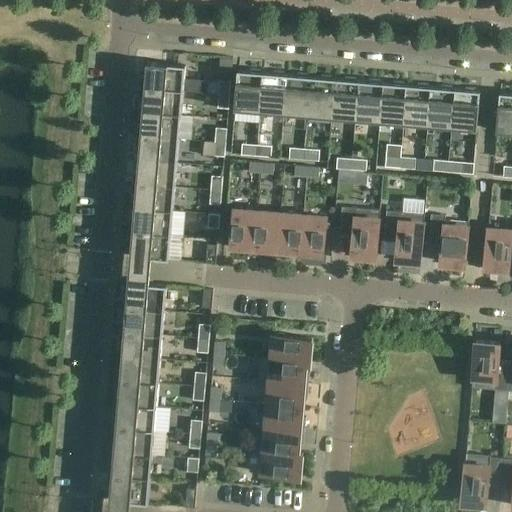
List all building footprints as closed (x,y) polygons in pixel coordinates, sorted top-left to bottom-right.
[(219,94),(230,95),(231,81),(220,80),(220,81),(184,78),(185,65),(147,62),(145,87),(183,91),(183,89),(219,92),(219,94)] [(260,110),(264,72),(238,70),(235,108),(260,110)] [(287,74),(264,72),(260,110),(284,113),(287,74)] [(284,113),(308,115),(311,76),(287,74),(284,113)] [(335,78),(311,76),(308,115),(332,117),(335,78)] [(332,117),(356,119),(359,80),(335,78),(332,117)] [(383,82),(359,80),(356,119),(380,121),(383,82)] [(407,84),(383,82),(380,121),(404,123),(407,84)] [(404,123),(428,125),(431,86),(407,84),(404,123)] [(455,88),(431,86),(428,125),(452,127),(455,88)] [(145,87),(143,111),(181,115),(183,91),(145,87)] [(452,127),(477,129),(480,90),(455,88),(452,127)] [(511,131),(511,93),(500,92),(497,131),(511,131)] [(217,108),(229,109),(230,95),(219,94),(217,108)] [(141,135),(179,139),(181,115),(143,111),(141,135)] [(226,142),(227,128),(216,127),(215,141),(226,142)] [(141,135),(139,159),(177,162),(179,139),(141,135)] [(226,142),(215,141),(213,155),(225,156),(226,142)] [(241,154),(256,156),(257,144),(242,143),(241,154)] [(272,146),(257,144),(256,156),(271,157),(272,146)] [(304,159),(305,148),(290,147),(289,158),(304,159)] [(305,148),(304,159),(319,161),(320,150),(305,148)] [(400,168),(401,157),(386,155),(385,166),(400,168)] [(351,170),(352,158),(337,157),(336,168),(351,170)] [(401,157),(400,168),(415,169),(416,158),(401,157)] [(352,158),(351,170),(366,171),(367,160),(352,158)] [(177,162),(139,159),(136,183),(175,186),(177,162)] [(249,170),(261,171),(262,161),(250,159),(249,170)] [(448,172),(449,161),(434,159),(433,170),(448,172)] [(262,161),(261,171),(273,172),(274,161),(262,161)] [(449,161),(448,172),(463,173),(464,162),(449,161)] [(295,174),(307,175),(308,164),(296,163),(295,174)] [(308,164),(307,175),(319,176),(320,165),(308,164)] [(511,177),(511,166),(504,165),(503,176),(511,177)] [(222,190),(223,176),(212,175),(211,189),(222,190)] [(136,183),(134,207),(173,210),(175,186),(136,183)] [(222,190),(211,189),(209,203),(221,204),(222,190)] [(342,206),(340,231),(354,232),(352,254),(356,255),(356,258),(372,260),(372,256),(376,256),(380,209),(342,206)] [(134,207),(132,231),(171,234),(173,210),(134,207)] [(255,246),(258,211),(234,209),(231,248),(245,249),(245,245),(255,246)] [(387,210),(384,235),(398,236),(397,258),(401,258),(401,262),(416,263),(417,260),(421,260),(425,213),(387,210)] [(277,252),(281,213),(258,211),(255,246),(264,247),(264,250),(277,252)] [(209,213),(207,227),(219,228),(220,214),(209,213)] [(281,213),(277,252),(291,253),(291,249),(300,250),(303,215),(281,213)] [(431,214),(429,239),(443,240),(441,262),(450,263),(449,266),(465,267),(469,222),(445,220),(445,215),(431,214)] [(303,215),(300,250),(310,251),(310,254),(323,255),(327,217),(303,215)] [(511,245),(511,230),(488,228),(485,269),(501,270),(501,267),(509,268),(511,246),(511,245)] [(169,260),(171,234),(132,231),(129,268),(126,307),(164,311),(167,285),(149,284),(151,270),(152,258),(169,260)] [(208,244),(206,263),(215,263),(217,245),(208,244)] [(213,289),(204,288),(202,307),(212,308),(213,289)] [(162,335),(164,311),(126,307),(124,331),(162,335)] [(209,339),(210,324),(199,323),(198,338),(209,339)] [(160,358),(162,335),(124,331),(122,355),(160,358)] [(272,358),(310,362),(312,338),(274,335),(272,358)] [(209,339),(198,338),(197,352),(208,353),(209,339)] [(216,340),(215,352),(225,352),(226,341),(216,340)] [(510,390),(511,365),(498,364),(500,342),(476,340),(473,378),(497,380),(496,389),(510,390)] [(224,364),(225,352),(215,352),(214,363),(224,364)] [(122,355),(120,379),(158,382),(160,358),(122,355)] [(270,381),(309,384),(310,371),(306,371),(307,362),(310,362),(272,358),(270,381)] [(205,386),(206,372),(195,371),(194,385),(205,386)] [(156,406),(158,382),(120,379),(118,403),(156,406)] [(268,404),(303,407),(304,397),(307,398),(309,384),(270,381),(268,404)] [(204,400),(205,386),(194,385),(193,399),(204,400)] [(211,397),(221,398),(222,386),(212,385),(211,397)] [(221,398),(211,397),(210,409),(220,410),(221,398)] [(154,430),(156,406),(118,403),(116,427),(154,430)] [(266,426),(305,430),(306,416),(302,416),(303,407),(268,404),(266,426)] [(201,434),(202,420),(191,419),(190,433),(201,434)] [(264,449),(303,452),(299,451),(300,443),(303,443),(305,430),(266,426),(264,449)] [(154,430),(116,427),(114,451),(152,454),(154,430)] [(218,443),(218,444),(222,444),(223,432),(208,431),(207,443),(218,443)] [(200,448),(201,434),(190,433),(189,447),(200,448)] [(218,443),(207,443),(206,455),(217,455),(218,444),(218,443)] [(303,452),(264,449),(262,473),(301,476),(303,452)] [(150,478),(152,454),(114,451),(112,475),(150,478)] [(488,481),(502,483),(504,457),(490,456),(489,466),(465,464),(462,501),(487,503),(488,481)] [(188,457),(187,471),(198,472),(199,458),(188,457)] [(511,457),(504,457),(502,483),(511,483),(511,457)] [(148,504),(150,478),(112,475),(109,511),(108,511),(130,511),(131,502),(148,504)] [(195,507),(195,503),(196,489),(187,488),(185,507),(195,507)]
